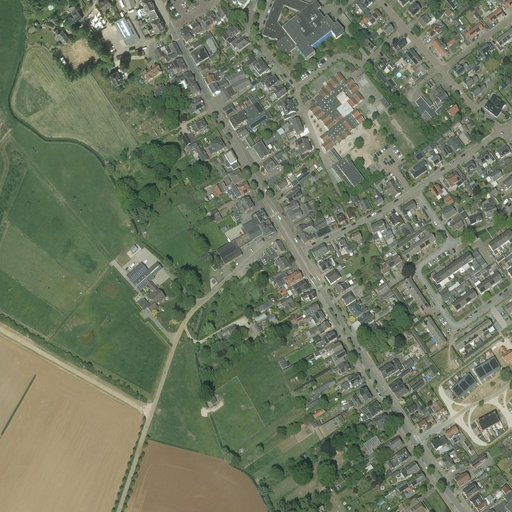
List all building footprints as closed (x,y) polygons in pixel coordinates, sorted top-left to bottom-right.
[(51,0),(46,3),(50,9),(57,5),(53,0),(51,0)] [(107,0),(102,0),(98,3),(104,11),(112,5),(107,0)] [(124,0),(127,8),(136,5),(133,0),(124,0)] [(145,9),(143,11),(142,8),(135,10),(138,16),(144,14),(146,18),(150,16),(149,15),(150,15),(149,13),(155,9),(153,7),(150,0),(139,0),(143,8),(144,8),(145,9)] [(232,0),(236,2),(241,8),(242,7),(244,9),(250,2),(248,0),(232,0)] [(315,9),(314,8),(295,0),(275,0),(264,28),(265,28),(262,37),(275,42),(275,41),(278,41),(275,47),(283,57),(290,56),(290,54),(295,49),(301,56),(306,62),(315,55),(311,50),(312,49),(331,35),(331,34),(336,40),(344,34),(344,33),(339,27),(336,29),(327,18),(324,21),(323,22),(317,13),(316,13),(317,11),(316,10),(315,9)] [(370,13),(366,9),(372,4),(368,0),(361,0),(356,5),(362,12),(363,13),(366,16),(369,13),(370,13)] [(446,0),(445,1),(453,11),(458,7),(457,5),(458,4),(454,0),(453,1),(451,0),(446,0)] [(511,0),(507,4),(506,3),(503,5),(505,8),(507,6),(510,9),(511,7),(511,0)] [(415,5),(408,12),(413,18),(421,11),(415,5)] [(70,12),(73,15),(68,19),(72,25),(79,20),(80,21),(83,18),(75,8),(74,6),(71,6),(69,8),(69,10),(70,12)] [(497,10),(498,11),(493,15),(497,20),(503,15),(500,12),(503,10),(500,7),(497,10)] [(218,13),(216,15),(221,22),(219,20),(222,18),(222,19),(225,17),(227,21),(230,19),(228,16),(223,8),(218,12),(218,13)] [(158,15),(155,9),(149,13),(150,15),(149,15),(150,16),(146,18),(147,20),(158,15)] [(94,16),(90,18),(95,24),(93,25),(96,29),(107,21),(104,17),(106,16),(102,12),(95,18),(94,16)] [(370,21),(369,22),(372,26),(376,22),(381,17),(377,12),(372,16),(369,19),(370,21)] [(216,15),(214,16),(211,13),(208,15),(208,14),(206,16),(207,17),(211,24),(214,22),(215,23),(216,22),(217,24),(221,22),(216,15)] [(344,14),(340,17),(346,24),(350,21),(344,14)] [(493,15),(488,19),(487,18),(484,20),(486,23),(488,21),(490,25),(497,20),(493,15)] [(131,43),(131,44),(140,39),(130,23),(128,18),(125,20),(124,17),(123,16),(121,17),(114,21),(124,39),(126,43),(128,42),(128,43),(130,44),(131,43)] [(158,16),(150,20),(147,22),(148,25),(151,23),(153,25),(153,26),(161,22),(158,16)] [(202,21),(203,23),(201,24),(206,32),(211,29),(209,27),(212,25),(211,24),(207,17),(205,19),(202,21)] [(365,17),(358,23),(359,24),(361,27),(368,20),(367,20),(365,17)] [(423,29),(431,22),(426,17),(418,24),(423,29)] [(451,25),(457,20),(454,17),(448,21),(451,25)] [(153,26),(153,27),(148,29),(150,33),(155,30),(156,32),(164,28),(161,22),(153,26)] [(477,25),(478,26),(473,30),(477,35),(483,30),(480,27),(483,25),(481,23),(477,25)] [(201,24),(198,26),(197,24),(192,28),(193,29),(194,32),(195,34),(196,35),(199,33),(201,35),(206,32),(201,24)] [(438,35),(446,29),(442,24),(437,29),(435,26),(427,33),(428,35),(427,36),(429,38),(430,37),(431,38),(436,33),(438,35)] [(385,28),(382,31),(383,32),(380,36),(383,39),(386,35),(387,37),(394,31),(389,26),(386,29),(385,28)] [(227,35),(224,37),(222,38),(225,42),(227,41),(229,45),(230,44),(235,41),(236,40),(233,38),(240,33),(240,32),(240,31),(240,30),(240,29),(239,29),(238,29),(236,27),(232,29),(231,27),(227,30),(229,32),(226,34),(227,35)] [(194,32),(193,29),(190,31),(189,30),(187,28),(180,32),(184,38),(194,32)] [(57,29),(53,32),(56,35),(56,34),(63,43),(69,38),(62,30),(59,32),(57,29)] [(466,31),(460,35),(463,40),(465,38),(466,38),(468,36),(470,40),(477,35),(473,30),(468,34),(466,31)] [(194,32),(184,38),(183,39),(186,44),(193,40),(193,39),(191,36),(195,34),(194,32)] [(373,41),(379,36),(376,33),(370,38),(373,41)] [(510,41),(506,35),(501,39),(505,45),(510,41)] [(237,43),(235,41),(230,44),(232,47),(235,45),(240,51),(249,44),(244,38),(237,43)] [(218,51),(212,39),(207,42),(213,54),(218,51)] [(433,41),(435,43),(432,46),(437,52),(444,46),(441,43),(439,45),(437,43),(439,42),(436,39),(433,41)] [(501,39),(496,43),(498,46),(496,47),(500,53),(504,50),(502,48),(505,45),(501,39)] [(369,40),(366,43),(366,42),(363,44),(366,49),(369,47),(372,51),(376,47),(369,40)] [(200,41),(192,45),(195,50),(202,46),(200,41)] [(398,48),(399,49),(401,51),(407,46),(402,41),(397,45),(396,45),(393,48),(396,50),(398,48)] [(169,48),(166,50),(169,56),(179,51),(175,45),(169,48)] [(444,46),(437,52),(442,58),(445,55),(447,58),(449,55),(447,52),(445,53),(444,51),(447,49),(444,46)] [(478,52),(477,53),(478,54),(481,59),(483,57),(485,60),(490,56),(488,54),(493,50),(490,47),(488,49),(486,46),(478,52)] [(191,57),(196,67),(209,59),(203,49),(191,57)] [(154,53),(158,61),(164,58),(160,50),(154,53)] [(170,57),(168,58),(165,59),(167,64),(170,62),(170,63),(182,56),(179,51),(169,56),(170,57)] [(412,52),(408,56),(406,54),(401,58),(405,63),(407,65),(410,63),(417,57),(412,52)] [(214,56),(211,58),(209,60),(213,64),(220,59),(216,54),(214,56)] [(417,57),(410,63),(413,66),(410,68),(414,73),(415,72),(416,72),(418,69),(419,69),(417,67),(421,63),(417,57)] [(254,59),(246,64),(248,67),(256,62),(254,59)] [(181,60),(173,65),(165,69),(168,74),(175,70),(178,75),(186,70),(181,60)] [(258,62),(258,63),(253,67),(256,72),(262,68),(264,66),(263,64),(264,63),(261,60),(258,62)] [(383,61),(377,66),(384,72),(389,67),(392,71),(395,69),(390,63),(387,65),(383,61)] [(348,68),(352,74),(357,71),(352,64),(348,68)] [(456,77),(457,77),(458,78),(464,73),(464,72),(469,68),(465,64),(460,68),(459,67),(456,70),(457,70),(454,73),(456,75),(455,76),(456,77)] [(203,66),(198,69),(203,79),(217,71),(214,67),(210,69),(208,65),(203,67),(203,66)] [(144,77),(142,78),(145,82),(147,81),(148,83),(162,73),(157,66),(143,75),(144,77)] [(262,68),(256,72),(260,77),(265,73),(266,73),(269,71),(267,68),(266,68),(264,66),(262,68)] [(414,75),(410,78),(415,83),(418,80),(416,77),(421,73),(423,76),(425,74),(428,72),(424,66),(419,70),(418,69),(416,72),(414,75)] [(122,81),(116,71),(109,74),(115,85),(122,81)] [(224,91),(225,92),(220,95),(225,104),(231,100),(230,99),(238,94),(237,93),(251,85),(243,71),(227,80),(231,87),(224,91)] [(496,71),(484,81),(484,80),(480,83),(482,85),(485,83),(486,84),(495,76),(498,73),(496,71)] [(177,80),(171,83),(173,88),(179,85),(182,84),(185,90),(187,89),(187,90),(189,89),(196,86),(190,73),(177,80)] [(212,76),(212,77),(204,81),(206,84),(220,77),(219,75),(220,75),(220,74),(218,73),(216,74),(216,75),(212,76)] [(385,79),(380,73),(376,75),(384,84),(390,79),(388,77),(385,79)] [(364,101),(357,92),(359,91),(350,79),(346,82),(340,74),(328,83),(329,85),(318,94),(320,96),(314,100),(317,104),(309,110),(318,122),(320,121),(329,132),(328,134),(327,133),(320,139),(324,144),(321,147),(327,153),(329,151),(332,149),(335,146),(334,145),(337,142),(339,145),(351,136),(349,134),(356,129),(364,122),(356,111),(355,111),(355,110),(346,117),(344,120),(336,111),(342,106),(340,103),(346,98),(349,101),(347,103),(352,110),(364,101)] [(266,75),(258,80),(260,83),(268,77),(266,75)] [(220,77),(206,84),(208,88),(216,84),(216,83),(220,81),(218,78),(220,77)] [(474,77),(470,80),(469,79),(466,82),(466,83),(463,85),(468,90),(474,85),(478,81),(474,77)] [(277,85),(278,84),(274,79),(271,81),(270,80),(268,78),(260,83),(263,87),(265,86),(268,91),(271,88),(272,90),(277,86),(277,85)] [(508,80),(501,86),(504,90),(511,84),(508,80)] [(431,81),(426,85),(430,90),(435,86),(431,81)] [(216,84),(208,88),(213,97),(220,93),(220,92),(229,87),(226,82),(220,85),(218,83),(216,84)] [(155,94),(162,88),(160,85),(158,87),(158,86),(154,90),(155,90),(153,92),(155,94)] [(483,85),(478,89),(477,88),(471,94),(475,99),(478,96),(478,97),(482,94),(481,93),(486,89),(483,85)] [(169,98),(172,96),(170,92),(167,94),(163,86),(162,88),(155,94),(155,95),(158,103),(168,98),(169,98)] [(196,86),(189,89),(190,90),(179,96),(182,103),(183,106),(187,104),(186,101),(200,94),(196,86)] [(278,100),(287,94),(283,88),(279,91),(277,88),(272,91),(274,94),(278,100)] [(436,98),(437,99),(434,102),(439,109),(442,106),(441,105),(442,104),(448,99),(444,95),(444,94),(440,88),(436,92),(439,96),(436,98)] [(492,99),(490,103),(484,109),(497,119),(502,112),(501,111),(505,106),(498,100),(494,97),(492,99)] [(436,112),(437,111),(433,107),(430,109),(421,98),(415,103),(424,114),(426,113),(433,121),(439,116),(436,112)] [(291,102),(288,103),(287,99),(277,106),(278,108),(281,107),(283,112),(293,107),(291,102)] [(390,106),(384,99),(380,102),(386,110),(390,106)] [(200,113),(199,111),(205,108),(200,100),(190,105),(195,113),(196,115),(200,113)] [(265,112),(258,102),(253,106),(260,116),(265,112)] [(237,114),(236,114),(234,109),(231,105),(222,111),(227,119),(237,114)] [(443,106),(442,106),(439,109),(437,111),(440,115),(446,110),(443,106)] [(446,112),(447,112),(444,115),(448,120),(451,118),(458,112),(454,106),(450,109),(450,108),(446,112)] [(238,116),(229,122),(234,131),(238,129),(237,128),(245,123),(247,125),(259,117),(255,110),(254,110),(252,107),(238,116)] [(293,107),(283,112),(282,112),(284,116),(283,117),(284,120),(295,116),(294,113),(295,113),(293,107)] [(177,118),(174,113),(170,115),(173,120),(175,123),(178,121),(176,118),(177,118)] [(291,123),(293,128),(292,128),(292,127),(288,129),(289,131),(301,127),(298,120),(291,123)] [(203,122),(199,125),(198,124),(195,125),(195,126),(192,128),(196,135),(199,133),(203,131),(204,133),(208,131),(203,122)] [(287,122),(281,127),(283,130),(284,130),(285,129),(289,126),(287,122)] [(464,126),(462,127),(458,122),(452,127),(450,129),(452,132),(454,130),(455,131),(458,128),(459,130),(460,131),(459,131),(460,131),(462,135),(459,137),(465,145),(471,141),(466,133),(468,132),(464,126)] [(248,126),(245,128),(236,133),(240,141),(249,135),(247,131),(250,129),(248,126)] [(304,133),(301,127),(289,131),(290,134),(294,132),(293,131),(294,130),(297,136),(304,133)] [(181,138),(186,146),(181,149),(178,145),(175,148),(178,153),(187,148),(187,147),(196,142),(191,134),(187,137),(186,136),(181,138)] [(307,141),(304,142),(303,138),(295,144),(296,147),(298,146),(300,150),(309,146),(307,141)] [(461,148),(454,138),(446,143),(449,147),(451,146),(455,152),(461,148)] [(197,141),(196,142),(187,147),(190,153),(194,150),(203,164),(209,160),(197,141)] [(210,146),(211,147),(207,149),(208,151),(211,157),(215,155),(216,155),(225,150),(224,149),(225,148),(224,147),(223,147),(219,141),(210,146)] [(274,143),(264,149),(265,150),(257,155),(261,161),(269,156),(275,152),(272,148),(276,145),(274,143)] [(265,150),(264,149),(261,144),(254,149),(257,155),(265,150)] [(442,147),(444,151),(441,153),(446,159),(451,155),(447,149),(444,145),(442,147)] [(300,150),(302,156),(300,156),(302,161),(307,158),(305,154),(311,152),(309,146),(300,150)] [(501,159),(510,153),(506,147),(497,153),(501,159)] [(169,149),(160,155),(161,156),(157,159),(160,165),(174,156),(169,149)] [(333,150),(332,149),(329,151),(338,163),(342,161),(340,159),(336,153),(333,150)] [(282,151),(274,155),(278,161),(282,159),(281,157),(284,155),(282,151)] [(437,157),(435,154),(433,152),(430,154),(434,160),(431,162),(435,167),(436,167),(438,166),(437,165),(441,163),(437,157)] [(240,167),(237,163),(231,153),(225,157),(227,161),(225,163),(225,165),(227,168),(229,169),(231,167),(233,171),(240,167)] [(491,155),(488,157),(486,154),(483,156),(483,155),(481,156),(486,164),(491,161),(493,163),(495,161),(491,155)] [(477,160),(479,163),(477,165),(480,169),(479,170),(482,173),(484,171),(482,167),(486,164),(481,156),(479,157),(480,158),(477,160)] [(270,160),(270,161),(262,166),(267,174),(275,168),(278,166),(272,158),(270,160)] [(338,163),(333,168),(349,188),(352,186),(354,190),(364,182),(351,165),(351,164),(346,158),(342,161),(338,163)] [(508,158),(503,161),(503,162),(498,166),(500,169),(511,162),(508,158)] [(426,172),(423,168),(426,166),(423,161),(414,168),(415,170),(410,173),(415,180),(426,172)] [(473,174),(471,172),(475,169),(471,163),(463,168),(467,175),(469,177),(470,177),(472,176),(472,175),(473,174)] [(299,184),(312,173),(309,170),(296,180),(299,184)] [(455,174),(450,177),(455,185),(457,188),(459,188),(462,185),(462,184),(465,182),(461,176),(462,176),(459,170),(455,173),(455,174)] [(498,171),(489,177),(489,178),(491,181),(490,182),(491,184),(494,188),(498,185),(495,182),(502,177),(498,171)] [(239,173),(230,178),(228,179),(231,185),(226,188),(223,184),(211,191),(215,199),(227,192),(236,187),(236,186),(244,181),(239,173)] [(383,184),(391,179),(389,175),(381,180),(383,184)] [(450,177),(445,181),(442,182),(447,190),(451,188),(455,186),(454,185),(455,185),(450,177)] [(286,178),(283,181),(280,182),(281,183),(277,186),(281,192),(287,187),(291,184),(288,181),(286,178)] [(503,185),(503,186),(500,189),(503,191),(506,188),(507,190),(511,185),(511,179),(510,178),(503,185)] [(383,203),(381,199),(382,198),(380,194),(383,192),(377,182),(374,184),(377,190),(375,192),(379,199),(374,202),(377,207),(383,203)] [(388,187),(383,190),(388,197),(392,194),(395,198),(401,194),(393,182),(387,186),(388,187)] [(246,185),(241,188),(246,195),(250,192),(246,185)] [(290,191),(292,194),(286,199),(287,201),(287,202),(287,203),(288,203),(289,204),(290,205),(301,196),(298,192),(300,190),(297,186),(290,191)] [(444,189),(441,191),(438,186),(431,190),(436,199),(442,195),(444,197),(447,195),(444,189)] [(236,187),(227,192),(230,197),(232,196),(235,201),(236,200),(237,200),(241,198),(246,195),(241,188),(238,190),(236,187)] [(492,199),(494,197),(493,196),(497,193),(494,189),(487,194),(492,199)] [(354,197),(350,198),(353,205),(357,204),(357,203),(359,201),(357,196),(354,197)] [(453,203),(449,197),(444,200),(449,206),(453,203)] [(494,197),(492,199),(487,201),(489,205),(483,207),(484,211),(487,219),(497,215),(495,210),(499,208),(497,206),(499,205),(494,197)] [(248,199),(239,205),(236,207),(238,211),(251,204),(251,203),(252,203),(250,199),(248,200),(248,199)] [(363,200),(364,202),(359,205),(363,214),(371,210),(367,201),(366,201),(365,199),(363,200)] [(314,201),(302,207),(306,214),(318,208),(314,201)] [(296,203),(284,211),(292,223),(302,217),(298,210),(293,213),(292,212),(299,208),(296,203)] [(412,203),(406,207),(410,213),(413,210),(413,211),(414,211),(418,217),(421,215),(418,212),(416,209),(412,203)] [(251,204),(238,211),(241,216),(254,209),(255,208),(253,204),(251,205),(251,204)] [(410,213),(406,207),(400,211),(408,223),(405,225),(410,232),(413,231),(412,229),(408,223),(410,222),(408,219),(409,218),(406,215),(410,213)] [(442,214),(446,221),(456,214),(451,207),(442,214)] [(337,214),(339,218),(336,219),(339,225),(345,223),(344,219),(345,219),(343,215),(345,215),(342,209),(338,210),(340,213),(337,214)] [(354,209),(352,210),(346,212),(349,221),(355,218),(353,214),(356,213),(354,209)] [(255,216),(257,219),(253,221),(256,226),(260,224),(261,226),(265,224),(263,221),(267,218),(263,211),(255,216)] [(223,221),(218,213),(212,216),(212,217),(213,216),(217,224),(223,221)] [(459,217),(458,218),(453,221),(455,223),(450,226),(454,232),(458,229),(459,230),(464,226),(462,223),(465,221),(461,214),(458,216),(459,217)] [(312,222),(309,218),(293,226),(296,231),(302,241),(312,235),(317,232),(330,224),(327,221),(330,219),(328,215),(317,220),(319,223),(314,226),(312,222)] [(394,215),(388,219),(394,228),(397,226),(399,228),(404,225),(399,217),(396,219),(394,215)] [(468,219),(471,226),(482,221),(479,215),(468,219)] [(243,228),(241,229),(245,236),(261,226),(260,224),(256,226),(253,221),(243,228)] [(245,236),(217,253),(213,255),(220,265),(223,263),(225,266),(242,256),(239,250),(263,235),(265,239),(269,237),(270,238),(271,237),(271,236),(276,233),(268,222),(265,224),(261,226),(245,236)] [(387,224),(384,226),(382,222),(376,225),(380,232),(382,238),(386,236),(387,239),(393,236),(387,224)] [(380,232),(376,225),(370,228),(374,235),(375,237),(372,239),(374,244),(380,241),(377,236),(376,234),(380,232)] [(318,232),(313,235),(316,240),(331,233),(328,226),(318,232)] [(401,232),(405,238),(411,235),(408,231),(407,232),(405,229),(401,232)] [(503,235),(508,242),(511,239),(511,236),(509,232),(503,235)] [(363,243),(361,240),(362,240),(359,234),(352,237),(355,243),(358,241),(360,244),(363,243)] [(313,237),(312,235),(302,241),(304,246),(315,240),(313,237)] [(426,239),(431,245),(436,242),(431,235),(426,239)] [(508,242),(503,235),(498,239),(503,246),(508,242)] [(431,245),(426,239),(421,242),(426,248),(431,245)] [(503,246),(498,239),(493,243),(498,250),(500,253),(503,251),(501,248),(503,246)] [(346,244),(345,244),(344,241),(338,244),(341,252),(345,250),(347,253),(350,252),(346,244)] [(395,242),(388,247),(390,250),(398,245),(395,242)] [(426,248),(421,242),(417,245),(421,252),(426,248)] [(272,247),(272,248),(263,254),(264,256),(263,257),(263,258),(260,260),(265,267),(279,258),(278,256),(285,252),(280,243),(272,247)] [(349,245),(354,256),(357,254),(356,251),(353,243),(349,245)] [(421,252),(417,245),(415,243),(410,247),(412,249),(416,255),(421,252)] [(498,250),(493,243),(488,246),(492,252),(491,253),(492,256),(494,254),(495,256),(497,254),(496,252),(498,250)] [(331,245),(326,249),(323,245),(317,248),(322,256),(328,253),(330,252),(331,253),(334,251),(331,245)] [(134,246),(129,250),(133,255),(138,251),(134,246)] [(322,256),(317,248),(311,252),(316,260),(318,263),(322,261),(320,258),(322,256)] [(416,255),(412,249),(407,252),(411,259),(416,255)] [(387,254),(395,266),(402,262),(396,253),(392,256),(390,252),(387,254)] [(411,259),(407,252),(402,256),(406,262),(411,259)] [(385,256),(387,259),(388,261),(385,264),(385,265),(389,270),(395,266),(387,254),(387,255),(385,256)] [(473,261),(470,256),(468,254),(463,258),(468,265),(470,269),(472,267),(470,263),(473,261)] [(284,258),(275,264),(277,267),(279,266),(282,272),(285,270),(285,271),(289,268),(286,263),(287,262),(284,258)] [(468,265),(463,258),(458,262),(463,268),(468,265)] [(334,269),(333,269),(332,266),(329,261),(320,267),(323,272),(328,269),(330,271),(334,269)] [(463,268),(458,262),(453,265),(457,272),(463,268)] [(157,263),(148,271),(141,263),(126,277),(133,284),(140,292),(148,285),(154,292),(147,298),(149,300),(150,300),(152,302),(149,305),(147,302),(144,300),(138,305),(144,311),(147,309),(152,314),(158,309),(155,306),(161,301),(162,302),(166,299),(159,291),(158,291),(151,282),(155,279),(154,277),(156,275),(156,274),(162,269),(157,263)] [(382,267),(380,265),(378,267),(384,276),(390,271),(389,270),(385,265),(382,267)] [(457,272),(453,265),(448,269),(452,276),(457,272)] [(452,276),(448,269),(443,272),(447,279),(449,282),(451,281),(449,278),(452,276)] [(492,272),(495,276),(492,278),(497,284),(502,281),(500,279),(502,277),(500,274),(497,269),(492,272)] [(340,278),(337,274),(335,271),(325,277),(331,285),(340,278)] [(282,276),(276,280),(277,282),(278,283),(280,282),(281,283),(283,286),(286,284),(300,276),(298,272),(289,278),(287,274),(283,277),(282,276)] [(447,279),(443,272),(438,276),(442,283),(447,279)] [(355,275),(348,280),(349,282),(348,282),(351,286),(354,284),(352,280),(357,277),(355,275)] [(303,280),(300,276),(286,284),(288,288),(303,280)] [(442,283),(438,276),(432,280),(437,286),(442,283)] [(477,279),(475,276),(468,281),(473,288),(476,286),(473,282),(477,279)] [(497,284),(492,278),(487,281),(492,288),(497,284)] [(406,289),(413,285),(410,280),(403,284),(406,289)] [(492,288),(487,281),(482,285),(486,292),(492,288)] [(309,290),(304,282),(295,287),(293,289),(298,296),(309,290)] [(353,290),(361,284),(359,282),(358,283),(358,282),(351,287),(353,290)] [(345,283),(341,286),(340,286),(335,290),(339,296),(345,292),(347,290),(350,288),(348,285),(346,286),(345,283)] [(379,293),(386,288),(384,284),(376,289),(379,293)] [(413,285),(406,289),(410,294),(416,290),(413,285)] [(486,292),(482,285),(477,289),(481,295),(486,292)] [(420,295),(416,290),(410,294),(413,299),(420,295)] [(391,291),(382,297),(385,301),(393,295),(391,291)] [(467,295),(472,302),(477,298),(472,291),(467,295)] [(312,292),(306,295),(301,298),(303,302),(309,299),(310,302),(316,298),(312,292)] [(341,299),(346,307),(355,300),(350,293),(341,299)] [(451,293),(445,297),(442,300),(444,304),(449,301),(448,299),(450,297),(455,304),(452,306),(457,313),(462,309),(457,302),(453,296),(451,293)] [(423,300),(420,295),(413,299),(417,304),(423,300)] [(472,302),(467,295),(462,299),(467,306),(472,302)] [(290,298),(280,304),(283,308),(293,302),(290,298)] [(467,306),(462,299),(457,302),(462,309),(467,306)] [(427,305),(423,300),(417,304),(420,309),(427,305)] [(257,308),(259,312),(274,306),(272,301),(257,308)] [(359,302),(355,304),(351,306),(352,307),(348,310),(350,312),(350,313),(351,314),(352,314),(352,315),(359,310),(357,307),(361,305),(359,302)] [(294,309),(291,304),(286,307),(289,312),(294,309)] [(308,309),(309,309),(303,313),(306,317),(311,314),(312,315),(314,314),(319,311),(316,305),(312,307),(312,306),(308,309)] [(427,305),(420,309),(423,314),(430,310),(427,305)] [(378,315),(380,319),(393,310),(390,307),(388,308),(382,312),(378,315)] [(361,312),(359,310),(352,315),(352,316),(353,317),(354,317),(356,320),(359,317),(359,318),(363,315),(368,311),(366,308),(361,312)] [(265,313),(254,318),(256,322),(267,317),(265,313)] [(312,315),(310,316),(305,320),(303,322),(304,325),(307,323),(313,320),(315,325),(325,320),(321,313),(316,316),(314,314),(312,315)] [(372,315),(370,316),(368,314),(364,317),(357,322),(363,329),(374,321),(372,319),(374,318),(374,317),(373,315),(372,315)] [(301,315),(293,320),(296,325),(304,320),(301,315)] [(426,328),(433,324),(429,319),(423,323),(426,328)] [(483,325),(488,331),(493,328),(488,321),(483,325)] [(263,332),(259,323),(254,325),(259,334),(263,332)] [(327,323),(321,327),(314,331),(315,334),(319,332),(321,335),(331,330),(327,323)] [(433,324),(426,328),(429,333),(436,329),(433,324)] [(488,331),(483,325),(479,328),(483,335),(488,331)] [(368,329),(369,330),(365,333),(371,340),(380,333),(375,326),(372,328),(371,326),(368,329)] [(414,335),(416,333),(415,332),(418,330),(415,326),(410,329),(414,335)] [(483,335),(479,328),(474,332),(478,338),(483,335)] [(439,334),(436,329),(429,333),(433,338),(439,334)] [(474,332),(469,335),(474,342),(478,338),(474,332)] [(386,333),(381,337),(384,342),(390,338),(386,333)] [(329,335),(325,337),(323,339),(327,345),(337,340),(333,334),(329,336),(329,335)] [(439,334),(433,338),(436,343),(443,339),(439,334)] [(469,335),(464,339),(469,345),(470,347),(475,344),(474,342),(469,335)] [(443,339),(436,343),(440,348),(446,344),(443,339)] [(464,339),(459,342),(464,349),(469,345),(464,339)] [(464,349),(459,342),(454,346),(459,352),(464,349)] [(335,355),(343,351),(339,344),(336,346),(334,344),(325,350),(326,352),(329,351),(329,352),(332,351),(335,355)] [(505,351),(506,351),(503,347),(501,349),(510,362),(511,360),(511,355),(509,352),(507,353),(505,351)] [(510,362),(501,349),(499,350),(501,352),(498,354),(501,358),(501,357),(506,364),(510,362)] [(343,351),(335,355),(334,355),(338,362),(335,364),(336,366),(345,361),(343,359),(346,357),(343,351)] [(284,358),(279,361),(284,370),(289,367),(284,358)] [(410,360),(402,365),(405,371),(414,365),(410,360)] [(395,364),(391,366),(390,364),(379,371),(384,379),(395,373),(399,371),(396,366),(399,364),(398,362),(397,361),(395,361),(393,361),(395,364)] [(493,361),(487,365),(493,374),(499,370),(493,361)] [(344,364),(337,367),(332,370),(334,373),(339,371),(338,372),(338,373),(338,374),(339,375),(340,375),(341,375),(342,376),(346,373),(347,374),(349,373),(348,371),(350,370),(347,365),(345,366),(344,364)] [(487,365),(480,369),(486,378),(493,374),(487,365)] [(429,368),(435,376),(439,373),(433,366),(429,368)] [(480,369),(473,373),(479,383),(486,378),(480,369)] [(398,377),(400,380),(410,373),(409,373),(410,372),(409,370),(408,371),(408,370),(398,377)] [(347,380),(349,382),(347,383),(342,386),(343,389),(350,385),(359,379),(357,375),(347,380)] [(469,376),(463,381),(471,390),(476,385),(469,376)] [(350,385),(343,389),(344,390),(345,391),(350,388),(349,388),(351,387),(353,389),(362,383),(359,379),(350,385)] [(329,382),(313,391),(315,396),(336,384),(334,380),(330,383),(329,382)] [(399,381),(389,388),(392,393),(402,386),(399,381)] [(414,394),(427,384),(425,382),(423,384),(421,381),(410,389),(414,394)] [(463,381),(457,387),(465,395),(471,390),(463,381)] [(398,400),(408,393),(403,386),(393,393),(398,400)] [(457,387),(451,392),(459,400),(465,395),(457,387)] [(359,394),(360,396),(358,397),(357,395),(353,398),(354,400),(352,401),(354,404),(369,395),(366,390),(359,394)] [(372,400),(369,395),(354,404),(355,407),(357,406),(359,408),(363,405),(362,404),(364,402),(365,404),(372,400)] [(219,405),(212,396),(208,399),(214,408),(219,405)] [(317,400),(308,406),(310,410),(320,404),(317,400)] [(445,413),(442,409),(438,402),(433,405),(435,408),(432,410),(435,414),(434,414),(437,418),(445,413)] [(418,414),(421,412),(419,409),(416,403),(413,405),(412,405),(406,409),(410,415),(416,411),(417,411),(418,414)] [(377,404),(367,410),(366,408),(361,411),(365,416),(379,407),(377,404)] [(365,416),(361,419),(363,422),(360,424),(361,425),(356,427),(357,430),(364,425),(364,426),(370,422),(369,420),(372,418),(373,418),(382,412),(379,407),(365,416)] [(424,417),(422,419),(419,421),(419,422),(416,424),(420,430),(427,425),(426,423),(429,421),(429,420),(432,418),(430,416),(427,411),(426,409),(421,412),(418,414),(419,414),(422,412),(423,414),(424,413),(425,415),(424,416),(424,417)] [(315,420),(322,416),(319,411),(316,413),(317,413),(315,414),(312,415),(315,420)] [(373,422),(378,429),(389,422),(384,415),(373,422)] [(495,415),(491,418),(495,426),(500,424),(495,415)] [(491,418),(486,420),(491,428),(495,426),(491,418)] [(486,420),(482,422),(487,431),(491,428),(486,420)] [(482,422),(478,425),(482,433),(487,431),(482,422)] [(455,428),(450,431),(458,442),(459,441),(457,438),(458,437),(457,436),(460,435),(458,432),(458,433),(455,428)] [(458,442),(450,431),(445,435),(448,440),(448,439),(450,441),(452,440),(455,444),(458,442)] [(374,453),(372,450),(381,444),(376,437),(363,446),(368,452),(366,453),(368,457),(368,456),(369,457),(373,453),(374,453)] [(398,439),(392,443),(391,441),(382,448),(384,452),(389,448),(392,453),(402,446),(398,439)] [(442,442),(439,444),(437,440),(431,444),(436,451),(439,449),(444,445),(442,442)] [(473,451),(466,441),(463,443),(467,448),(467,447),(471,453),(473,451)] [(396,457),(396,458),(387,464),(389,468),(407,455),(407,453),(406,452),(405,452),(405,451),(396,457)] [(408,456),(407,455),(389,468),(391,471),(401,465),(410,459),(409,458),(410,457),(409,456),(408,456)] [(353,466),(360,461),(356,456),(349,460),(353,466)] [(441,460),(441,461),(441,462),(442,463),(443,463),(444,466),(451,461),(447,456),(441,460)] [(473,470),(481,465),(487,460),(484,456),(477,460),(477,459),(469,465),(473,470)] [(454,467),(451,461),(444,466),(446,468),(446,469),(447,470),(448,470),(448,471),(454,467)] [(405,470),(405,471),(402,473),(406,479),(419,471),(414,463),(405,470)] [(480,470),(474,474),(477,478),(483,474),(480,470)] [(392,479),(400,474),(397,471),(390,476),(392,479)] [(485,472),(477,479),(479,482),(488,476),(485,472)] [(421,474),(414,479),(407,484),(410,487),(412,486),(413,488),(418,484),(418,485),(425,480),(426,479),(424,477),(423,477),(421,474)] [(457,476),(455,478),(454,479),(455,481),(460,488),(470,481),(465,474),(460,477),(459,476),(457,476)] [(406,482),(396,489),(400,494),(410,488),(406,482)] [(477,486),(474,487),(472,485),(462,492),(468,499),(478,492),(480,490),(477,486)] [(506,496),(511,491),(507,486),(501,490),(506,496)] [(395,491),(384,498),(386,500),(396,493),(395,491)] [(480,494),(478,495),(470,502),(474,508),(485,499),(481,495),(480,494)] [(486,499),(485,499),(474,508),(477,511),(481,511),(489,505),(490,503),(486,499)] [(492,511),(491,511),(511,511),(511,501),(508,505),(507,504),(506,505),(504,502),(492,511)] [(405,503),(397,508),(400,511),(401,511),(408,508),(405,503)]
